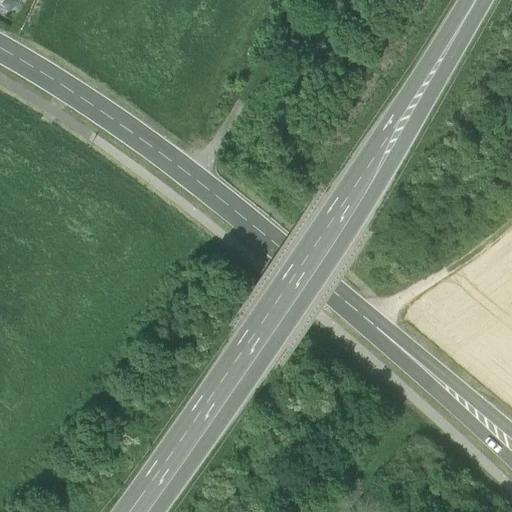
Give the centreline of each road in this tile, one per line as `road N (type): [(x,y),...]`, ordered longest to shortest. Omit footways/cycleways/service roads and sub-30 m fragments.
road 1 (tertiary): [(511,446),(195,180),(0,48)]
road 2 (primary): [(137,511),(347,207),(475,0)]
road 3 (track): [(195,180),(304,0)]
road 4 (track): [(371,324),(511,219)]
